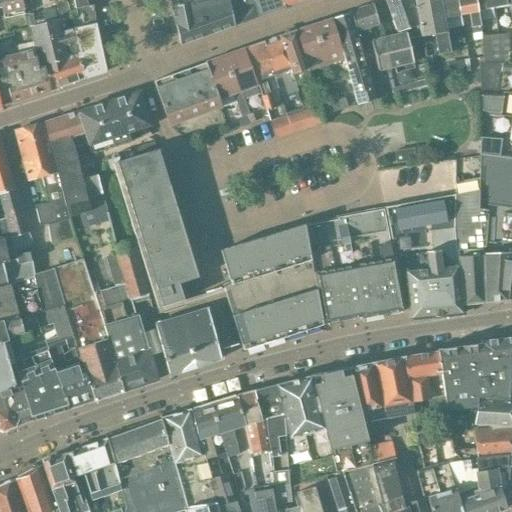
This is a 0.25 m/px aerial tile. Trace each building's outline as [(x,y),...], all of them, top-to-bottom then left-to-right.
[(0,0),(0,8),(1,8),(2,13),(25,7),(22,0),(0,0)] [(56,3),(57,7),(59,17),(60,18),(53,21),(68,84),(85,78),(80,54),(79,52),(77,43),(74,28),(63,32),(61,22),(71,19),(66,0),(56,3)] [(72,0),(74,8),(76,13),(81,12),(84,26),(95,24),(94,9),(92,0),(72,0)] [(170,0),(172,7),(179,45),(234,25),(230,0),(205,0),(199,1),(199,0),(170,0)] [(230,0),(234,25),(258,16),(254,0),(230,0)] [(254,0),(258,16),(283,7),(281,0),(254,0)] [(410,0),(385,0),(397,33),(405,30),(406,33),(408,39),(413,60),(424,58),(418,25),(410,0)] [(414,0),(417,15),(420,34),(421,37),(421,36),(425,57),(451,52),(445,18),(441,0),(414,0)] [(461,15),(458,0),(441,0),(445,18),(461,15)] [(458,0),(461,15),(470,13),(473,33),(482,31),(478,11),(476,0),(458,0)] [(494,0),(476,0),(478,11),(495,8),(494,0)] [(494,0),(495,8),(511,5),(511,4),(511,0),(494,0)] [(351,12),(362,51),(370,49),(367,37),(371,35),(369,27),(379,24),(373,4),(351,12)] [(59,17),(57,7),(42,11),(45,24),(30,29),(36,53),(39,66),(44,64),(51,90),(68,84),(53,21),(60,18),(59,17)] [(332,18),(344,59),(354,95),(357,105),(376,100),(362,51),(351,12),(332,18)] [(344,59),(332,18),(332,19),(314,25),(326,65),(344,59)] [(80,54),(85,78),(106,71),(96,24),(95,24),(84,26),(74,28),(77,43),(79,52),(80,54)] [(314,25),(294,31),(307,71),(308,71),(326,65),(314,25)] [(280,36),(279,36),(291,74),(295,86),(311,80),(308,71),(307,71),(298,41),(294,31),(280,36)] [(413,63),(413,60),(408,39),(406,33),(371,41),(378,70),(413,63)] [(511,64),(511,51),(509,51),(508,34),(500,35),(502,63),(511,64)] [(483,36),(481,36),(481,40),(483,62),(493,63),(502,63),(500,35),(491,35),(483,36)] [(295,86),(291,74),(279,36),(263,42),(273,75),(280,73),(287,94),(296,91),(295,86)] [(274,75),(273,75),(263,42),(246,48),(246,49),(258,86),(266,111),(274,108),(265,78),(274,75)] [(243,49),(224,56),(237,93),(241,92),(258,86),(246,49),(244,49),(243,49)] [(0,103),(1,106),(51,90),(44,64),(39,66),(36,53),(0,61),(0,103)] [(218,100),(233,95),(237,106),(245,103),(241,92),(237,93),(224,56),(204,63),(218,100)] [(466,60),(449,63),(451,75),(468,72),(466,60)] [(480,81),(480,91),(511,95),(511,64),(502,63),(493,63),(483,62),(483,65),(479,65),(479,69),(480,81)] [(219,103),(218,100),(204,63),(153,81),(169,126),(177,123),(176,118),(219,103)] [(429,79),(391,89),(393,95),(394,95),(431,85),(429,79)] [(77,112),(89,146),(110,139),(113,148),(131,142),(128,133),(150,126),(139,91),(77,112)] [(511,95),(480,91),(481,114),(511,118),(511,95)] [(334,101),(338,111),(348,108),(345,98),(334,101)] [(328,114),(338,111),(334,101),(324,104),(328,114)] [(245,103),(237,106),(241,118),(249,115),(245,103)] [(316,105),(302,109),(308,127),(321,122),(316,105)] [(302,109),(287,114),(293,132),(308,127),(302,109)] [(44,123),(58,171),(58,172),(66,204),(71,203),(87,198),(102,194),(97,175),(82,180),(75,156),(91,152),(89,146),(77,112),(44,123)] [(270,122),(275,138),(293,132),(287,114),(268,120),(270,122)] [(511,118),(481,114),(480,155),(511,160),(511,118)] [(47,176),(58,172),(58,171),(44,123),(28,127),(45,189),(50,188),(47,176)] [(40,191),(45,189),(28,127),(14,131),(29,181),(37,178),(40,191)] [(0,215),(7,215),(12,235),(14,244),(16,251),(27,249),(30,257),(37,255),(35,247),(29,224),(0,136),(0,135),(0,215)] [(142,146),(144,154),(156,150),(154,142),(142,146)] [(132,157),(144,154),(142,146),(129,150),(132,157)] [(158,149),(144,154),(117,162),(164,314),(186,307),(179,284),(198,278),(158,149)] [(413,149),(394,152),(396,163),(415,160),(413,149)] [(132,157),(129,150),(117,153),(120,161),(132,157)] [(511,183),(511,160),(480,155),(478,209),(487,211),(488,205),(508,208),(511,208),(511,194),(510,194),(511,183)] [(50,188),(45,189),(48,202),(35,205),(40,226),(48,224),(52,245),(74,238),(66,204),(58,172),(47,176),(50,188)] [(478,209),(479,185),(456,187),(455,211),(454,228),(463,305),(484,303),(484,256),(485,256),(487,211),(478,209)] [(110,220),(102,194),(87,198),(95,224),(110,220)] [(454,228),(455,211),(455,198),(384,208),(396,272),(402,306),(408,305),(408,309),(410,309),(411,319),(464,313),(463,305),(454,228)] [(487,211),(485,256),(484,256),(484,303),(505,301),(511,260),(511,208),(508,208),(488,205),(487,211)] [(304,224),(322,325),(323,325),(323,323),(362,316),(362,317),(403,310),(402,306),(384,208),(336,217),(336,218),(304,224)] [(7,215),(0,215),(0,234),(1,238),(12,235),(7,215)] [(287,336),(322,325),(304,224),(220,251),(230,284),(223,286),(243,350),(263,344),(287,337),(287,336)] [(0,261),(7,259),(4,247),(14,244),(12,235),(1,238),(0,238),(0,261)] [(134,241),(114,246),(116,255),(124,284),(132,299),(148,294),(134,241)] [(76,242),(70,244),(76,261),(82,259),(76,242)] [(116,255),(106,258),(114,288),(124,284),(116,255)] [(0,285),(17,280),(21,279),(20,276),(34,272),(30,257),(17,260),(16,256),(7,259),(0,261),(0,285)] [(76,261),(53,269),(64,304),(94,295),(89,281),(82,259),(76,261)] [(33,275),(41,312),(64,304),(53,269),(33,275)] [(18,285),(17,280),(0,285),(0,323),(22,317),(14,286),(18,285)] [(94,295),(125,390),(157,380),(132,299),(124,284),(114,288),(94,295)] [(77,345),(94,400),(125,390),(94,295),(64,304),(77,345)] [(77,345),(64,304),(41,312),(33,314),(40,332),(41,334),(43,334),(41,328),(52,324),(56,337),(44,341),(48,351),(49,354),(50,354),(77,345)] [(153,326),(170,375),(221,358),(205,310),(153,326)] [(22,317),(0,323),(0,342),(9,340),(7,336),(21,332),(24,342),(32,339),(31,334),(40,332),(33,314),(22,317)] [(0,392),(21,385),(20,378),(11,346),(24,342),(21,332),(7,336),(9,340),(0,342),(0,392)] [(511,337),(497,339),(498,363),(508,364),(506,384),(511,385),(511,337)] [(498,363),(497,339),(481,341),(481,344),(437,350),(438,352),(447,411),(477,408),(477,397),(493,399),(494,389),(494,383),(506,384),(508,364),(498,363)] [(77,345),(50,354),(69,408),(94,400),(77,345)] [(48,351),(17,362),(21,371),(25,370),(27,375),(20,378),(21,385),(31,420),(69,408),(50,354),(49,354),(48,351)] [(404,357),(412,401),(430,399),(432,415),(438,414),(440,423),(449,421),(447,411),(438,352),(404,357)] [(414,412),(412,401),(404,357),(377,363),(386,407),(387,417),(414,412)] [(386,407),(377,363),(350,368),(362,423),(387,417),(386,407)] [(312,376),(329,453),(334,475),(340,473),(371,464),(367,446),(362,423),(350,368),(340,370),(320,374),(312,376)] [(287,462),(329,453),(312,376),(275,386),(284,437),(287,455),(287,462)] [(494,389),(493,399),(511,400),(511,385),(506,384),(494,383),(494,389)] [(0,428),(3,430),(31,420),(21,385),(0,392),(0,428)] [(288,472),(287,462),(287,455),(284,437),(275,386),(254,391),(259,422),(264,421),(270,474),(273,472),(276,504),(291,501),(288,472)] [(249,492),(256,490),(271,487),(270,474),(264,421),(259,422),(254,391),(237,395),(249,492)] [(252,511),(248,496),(256,493),(256,490),(249,492),(237,395),(210,404),(217,434),(223,450),(226,457),(240,511),(252,511)] [(477,397),(477,408),(475,426),(489,428),(488,431),(511,429),(511,400),(493,399),(477,397)] [(210,404),(191,410),(201,456),(210,499),(212,511),(238,511),(228,474),(223,458),(226,457),(223,450),(217,434),(210,404)] [(178,488),(181,505),(182,508),(210,499),(201,456),(191,410),(189,410),(161,419),(172,461),(178,488)] [(106,439),(113,459),(122,483),(118,484),(123,502),(125,511),(182,511),(182,510),(182,508),(181,505),(178,488),(172,461),(161,419),(106,439)] [(510,456),(511,442),(511,429),(488,431),(473,433),(475,448),(453,451),(455,463),(470,461),(476,460),(510,456)] [(104,440),(79,448),(85,469),(100,509),(123,502),(118,484),(122,483),(113,459),(106,439),(104,440)] [(371,464),(395,459),(391,441),(367,446),(371,464)] [(85,469),(79,448),(76,449),(76,450),(65,454),(73,474),(79,491),(86,511),(125,511),(123,502),(100,509),(85,469)] [(86,511),(79,491),(73,474),(65,454),(42,463),(43,465),(62,510),(59,511),(58,511),(86,511)] [(484,472),(509,468),(509,467),(510,456),(476,460),(470,461),(471,466),(477,466),(477,473),(484,472)] [(407,511),(404,504),(402,498),(395,459),(371,464),(340,473),(352,505),(354,511),(366,511),(378,508),(380,511),(407,511)] [(507,506),(509,468),(484,472),(477,473),(477,466),(471,466),(470,461),(455,463),(447,464),(461,511),(496,511),(507,508),(507,506)] [(461,511),(447,464),(423,470),(416,472),(423,498),(428,497),(431,511),(461,511)] [(30,497),(33,504),(36,511),(55,503),(39,466),(12,480),(21,499),(30,497)] [(340,473),(334,475),(324,478),(336,511),(354,511),(352,505),(340,473)] [(21,499),(12,480),(0,485),(0,511),(16,511),(33,504),(30,497),(21,499)] [(256,490),(256,493),(248,496),(252,511),(275,511),(271,487),(256,490)] [(321,511),(314,487),(293,494),(298,508),(299,511),(321,511)] [(322,511),(328,510),(323,496),(317,498),(322,511)] [(404,504),(407,511),(427,511),(423,498),(404,504)] [(182,508),(182,510),(182,511),(212,511),(210,499),(182,508)] [(58,511),(59,511),(55,503),(36,511),(33,504),(16,511),(58,511)]
